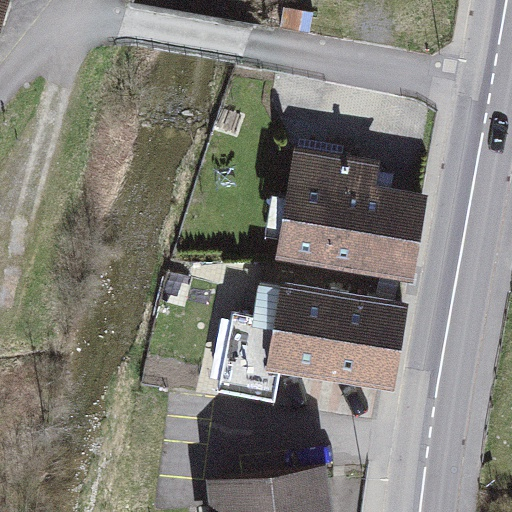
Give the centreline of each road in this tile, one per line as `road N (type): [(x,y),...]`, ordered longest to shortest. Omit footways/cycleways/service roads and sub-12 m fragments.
road 1 (unclassified): [(0,106),(30,70),(123,35),(493,102)]
road 2 (secondary): [(493,102),(420,511)]
